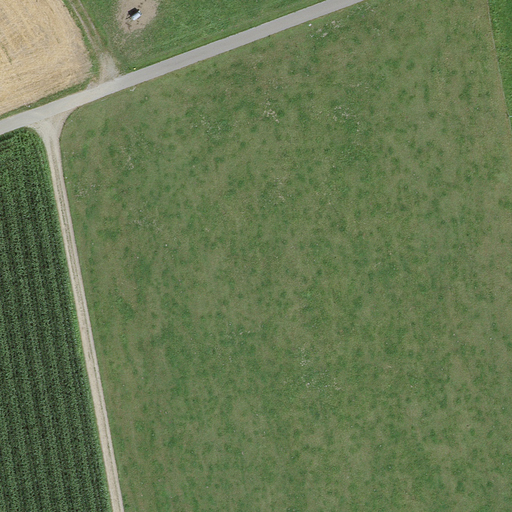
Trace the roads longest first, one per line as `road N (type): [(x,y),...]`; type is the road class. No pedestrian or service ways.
road 1 (track): [(42,113),(112,511)]
road 2 (track): [(0,128),(346,0)]
